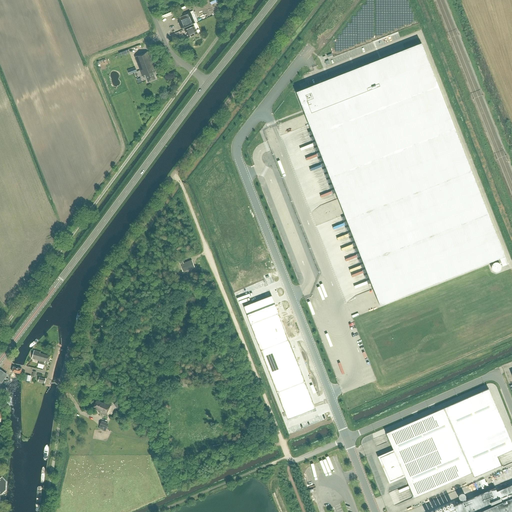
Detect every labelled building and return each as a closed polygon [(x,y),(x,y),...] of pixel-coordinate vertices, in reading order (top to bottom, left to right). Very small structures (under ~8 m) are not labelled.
[(183,29),(187,39),(196,35),(193,25),(194,25),(190,13),(176,18),(177,20),(179,19),(180,22),(178,23),(181,30),(183,29)] [(296,92),(380,306),(499,259),(502,267),(508,265),(421,44),(296,92)] [(148,52),(135,57),(142,76),(145,75),(147,83),(156,79),(153,72),(156,71),(148,52)] [(182,261),(179,262),(183,272),(195,268),(192,260),(184,263),(182,261)] [(272,296),(244,307),(287,419),(315,408),(272,296)] [(32,358),(39,360),(38,363),(44,365),(45,363),(48,364),(50,356),(40,354),(40,352),(34,350),(32,358)] [(380,458),(390,481),(404,475),(414,498),(472,473),(474,477),(501,466),(497,456),(511,449),(511,443),(488,389),(444,408),(386,433),(394,452),(380,458)] [(99,411),(99,413),(105,416),(110,405),(107,403),(106,405),(96,401),(93,408),(99,411)] [(100,426),(99,428),(102,429),(102,430),(105,431),(106,429),(107,429),(108,427),(107,427),(108,424),(101,421),(100,426)] [(511,511),(511,480),(507,482),(509,486),(497,492),(495,488),(438,511),(511,511)]
